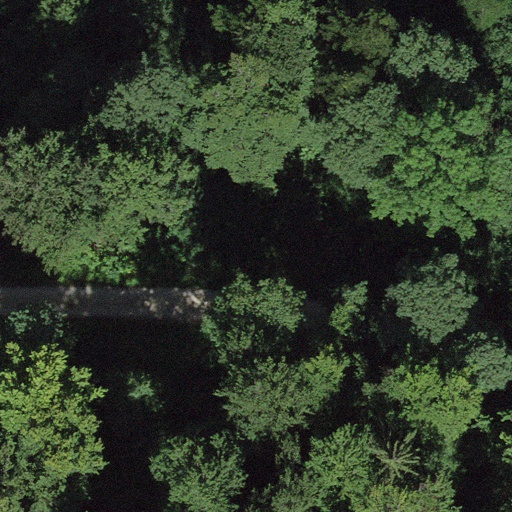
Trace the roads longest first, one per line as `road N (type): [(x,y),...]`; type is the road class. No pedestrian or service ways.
road 1 (track): [(0,305),(265,310),(511,361)]
road 2 (track): [(0,348),(32,345),(137,308)]
